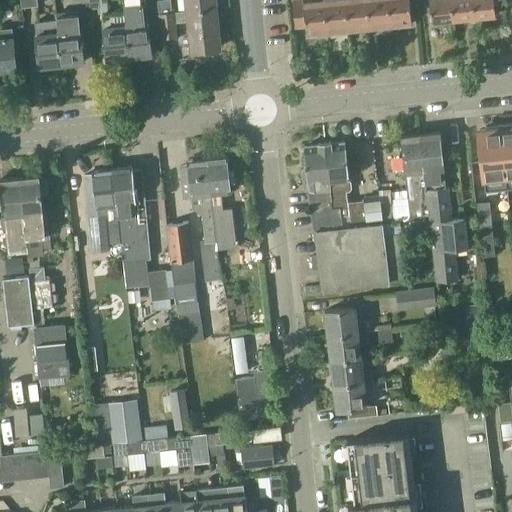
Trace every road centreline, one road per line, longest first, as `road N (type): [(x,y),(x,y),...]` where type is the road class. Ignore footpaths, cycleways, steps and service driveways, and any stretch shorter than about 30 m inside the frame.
road 1 (residential): [(261,110),(309,511)]
road 2 (residential): [(0,139),(261,110)]
road 3 (residential): [(261,110),(511,83)]
